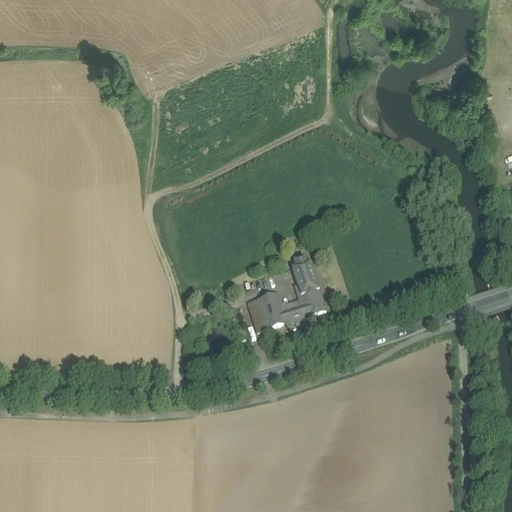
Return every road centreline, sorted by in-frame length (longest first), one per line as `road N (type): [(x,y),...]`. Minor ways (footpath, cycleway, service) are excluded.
road 1 (tertiary): [(458,313),(227,388),(121,399),(0,393)]
road 2 (track): [(185,322),(150,207),(321,123)]
road 3 (unclassified): [(467,511),(458,313)]
